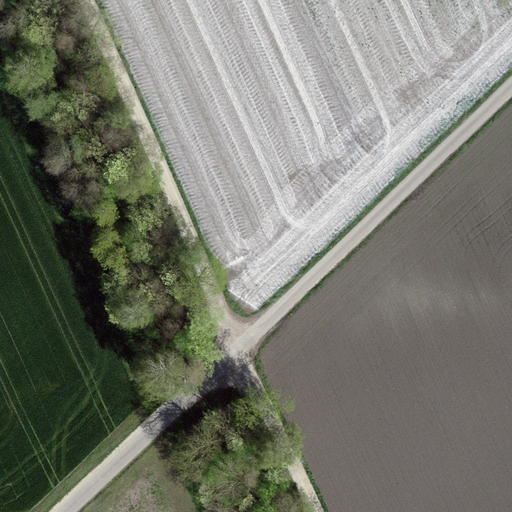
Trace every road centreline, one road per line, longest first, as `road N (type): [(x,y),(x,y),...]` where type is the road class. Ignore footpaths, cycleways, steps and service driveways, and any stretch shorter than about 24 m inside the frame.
road 1 (track): [(511,76),(63,511)]
road 2 (track): [(86,0),(311,511)]
